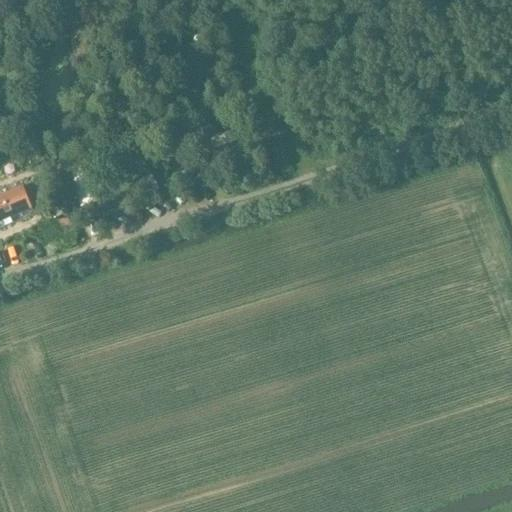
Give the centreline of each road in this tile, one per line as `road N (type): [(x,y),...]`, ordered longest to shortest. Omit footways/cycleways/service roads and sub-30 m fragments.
road 1 (track): [(511,116),(313,176),(251,0)]
road 2 (track): [(313,176),(0,275)]
